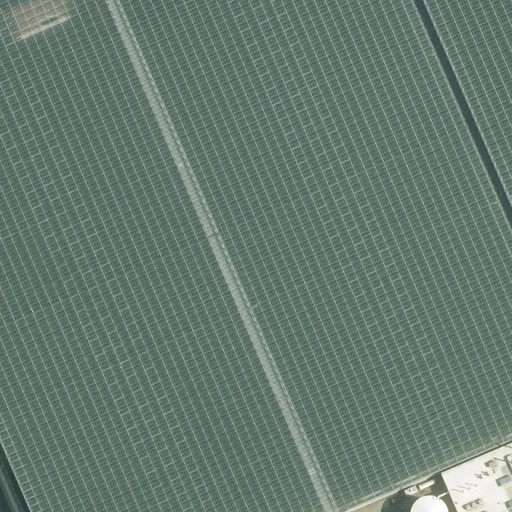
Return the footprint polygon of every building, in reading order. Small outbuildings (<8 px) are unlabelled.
[(511,236),(410,0),(0,0),(0,443),(29,511),(352,511),(511,443),(511,236)] [(511,0),(421,0),(511,210),(511,0)] [(511,511),(511,447),(441,478),(456,511),(511,511)] [(404,493),(406,497),(417,493),(415,488),(404,493)] [(446,511),(445,510),(443,508),(441,506),(438,504),(435,503),(432,502),(428,502),(425,503),(422,504),(419,505),(417,507),(415,510),(413,511),(446,511)]
